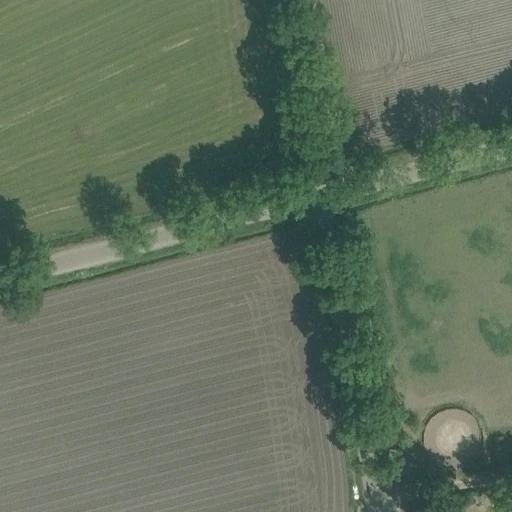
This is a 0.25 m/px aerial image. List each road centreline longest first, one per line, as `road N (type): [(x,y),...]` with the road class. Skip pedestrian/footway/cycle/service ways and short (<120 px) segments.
road 1 (unclassified): [(0,278),(321,194)]
road 2 (unclassified): [(376,511),(321,194)]
road 3 (unclassified): [(321,194),(511,145)]
